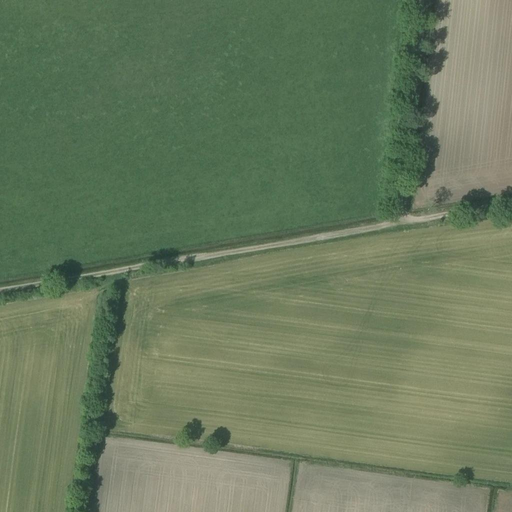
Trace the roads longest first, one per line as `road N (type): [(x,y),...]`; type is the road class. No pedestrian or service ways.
road 1 (track): [(398,223),(0,291)]
road 2 (track): [(398,223),(420,0)]
